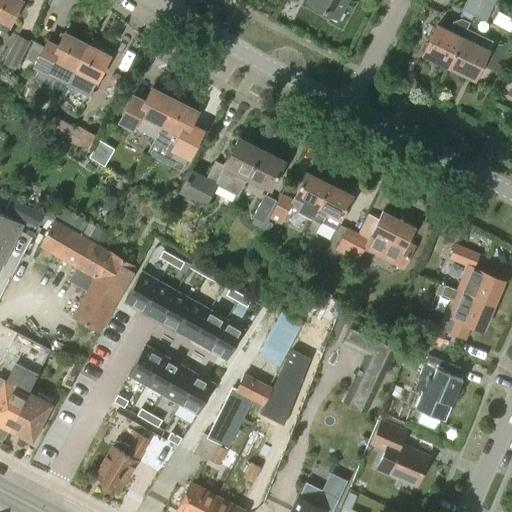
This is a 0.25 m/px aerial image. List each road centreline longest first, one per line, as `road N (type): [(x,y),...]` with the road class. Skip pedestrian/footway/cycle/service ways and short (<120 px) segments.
road 1 (residential): [(345,110),(156,0)]
road 2 (residential): [(511,199),(345,110)]
road 3 (residential): [(345,110),(399,0)]
